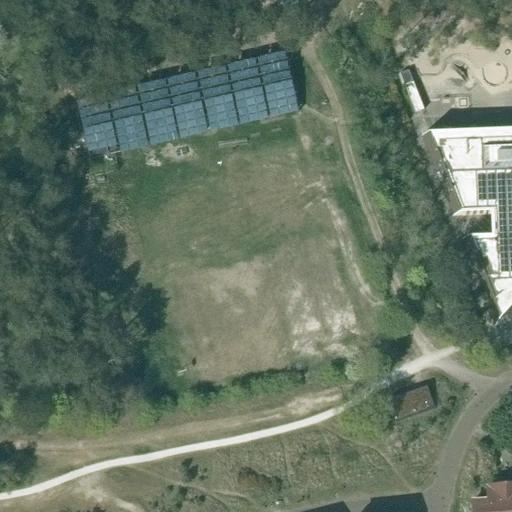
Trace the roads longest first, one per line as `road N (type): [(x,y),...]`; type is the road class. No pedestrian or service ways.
road 1 (residential): [(439,505),(472,411),(511,380)]
road 2 (residential): [(307,511),(439,505)]
